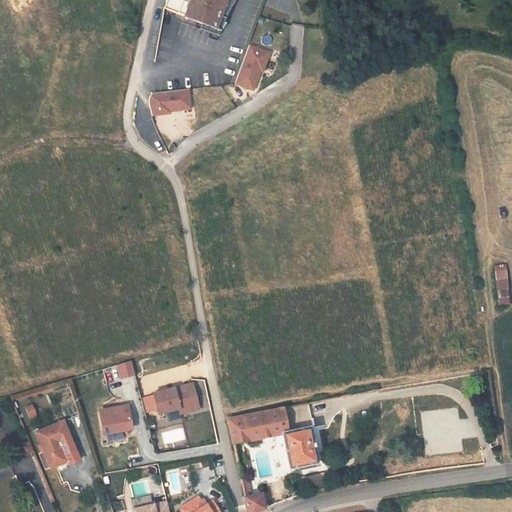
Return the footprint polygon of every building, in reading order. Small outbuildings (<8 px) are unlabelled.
[(189,25),(196,28),(194,33),(213,40),(219,23),(225,12),(231,2),(231,0),(162,0),(158,13),(178,21),(178,23),(188,27),(189,25)] [(233,84),(255,92),(269,51),(247,44),(233,84)] [(148,92),(150,114),(191,111),(189,89),(148,92)] [(505,266),(495,267),(498,292),(508,290),(505,266)] [(499,305),(509,304),(508,296),(508,290),(498,292),(498,296),(499,305)] [(130,360),(115,365),(120,380),(135,375),(130,360)] [(156,418),(198,408),(192,382),(150,392),(156,418)] [(309,402),(228,420),(233,441),(281,430),(290,469),(316,463),(308,429),(314,427),(309,402)] [(29,419),(36,416),(31,403),(24,406),(29,419)] [(129,404),(97,407),(100,435),(131,432),(129,404)] [(130,417),(144,460),(156,456),(146,423),(142,424),(139,414),(130,417)] [(55,425),(28,437),(44,473),(53,469),(54,472),(61,469),(51,446),(62,442),(55,425)] [(62,442),(51,446),(61,469),(72,464),(62,442)] [(210,459),(200,461),(204,478),(213,476),(210,459)] [(242,480),(250,511),(253,511),(267,507),(264,493),(253,495),(249,479),(242,480)] [(180,511),(210,511),(202,494),(178,505),(180,511)] [(167,511),(165,500),(128,509),(129,511),(167,511)]
